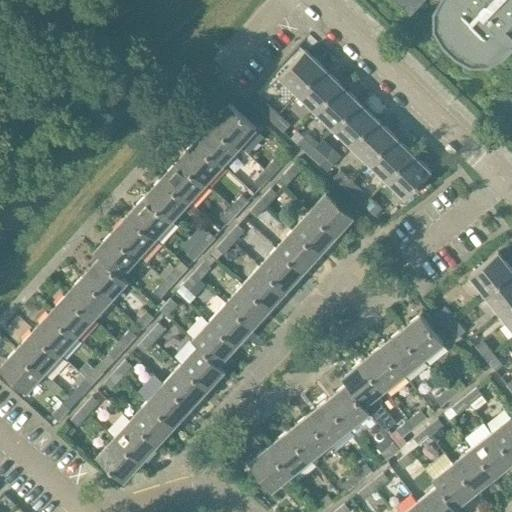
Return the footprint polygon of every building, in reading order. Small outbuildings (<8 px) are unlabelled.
[(511,0),(399,0),(410,11),(420,0),(440,0),(435,10),(434,12),(434,27),(435,29),(443,43),(456,55),(469,63),(471,63),(486,63),(489,62),(501,55),(503,53),(503,52),(511,43),(511,44),(511,0)] [(297,93),(323,66),(305,49),(279,75),(297,93)] [(315,110),(341,84),(323,66),(297,93),(315,110)] [(333,128),(359,101),(341,84),(315,110),(333,128)] [(351,145),(376,118),(359,101),(333,128),(351,145)] [(256,127),(228,102),(212,120),(239,145),(256,127)] [(278,114),(266,103),(260,110),(272,121),(278,114)] [(289,124),(278,114),(272,121),(283,131),(289,124)] [(369,162),(394,136),(376,118),(351,145),(369,162)] [(239,145),(212,120),(195,139),(222,164),(239,145)] [(387,180),(412,153),(394,136),(369,162),(387,180)] [(314,147),(303,137),(297,143),(308,154),(314,147)] [(222,164),(195,139),(178,157),(205,182),(222,164)] [(326,158),(314,147),(308,154),(320,165),(326,158)] [(405,197),(430,171),(412,153),(387,180),(405,197)] [(205,182),(178,157),(161,175),(188,200),(205,182)] [(271,174),(281,163),(274,157),(264,168),(271,174)] [(289,180),(300,168),(293,162),(282,173),(289,180)] [(260,187),(271,174),(264,168),(253,180),(260,187)] [(351,181),(339,170),(333,177),(345,188),(351,181)] [(188,200),(161,175),(144,194),(172,219),(188,200)] [(362,191),(351,181),(345,188),(356,198),(362,191)] [(266,205),(277,193),(270,187),(259,199),(266,205)] [(353,216),(325,191),(308,210),(336,235),(353,216)] [(172,219),(144,194),(128,212),(155,237),(172,219)] [(237,211),(248,200),(241,194),(230,205),(237,211)] [(381,208),(369,198),(363,204),(375,215),(381,208)] [(256,216),(266,205),(259,199),(249,210),(256,216)] [(227,223),(237,211),(230,205),(220,217),(227,223)] [(336,235),(308,210),(292,228),(319,253),(336,235)] [(155,237),(128,212),(111,230),(138,255),(155,237)] [(233,242),(244,230),(237,224),(226,235),(233,242)] [(319,253),(292,228),(275,246),(302,271),(319,253)] [(138,255),(111,230),(94,249),(100,255),(121,274),(138,255)] [(204,248),(214,237),(207,230),(197,242),(204,248)] [(222,253),(233,242),(226,235),(215,247),(222,253)] [(193,260),(204,248),(197,242),(186,253),(193,260)] [(302,271),(275,246),(258,265),(285,290),(302,271)] [(484,294),(511,271),(511,269),(497,251),(469,275),(484,294)] [(127,280),(121,274),(100,255),(83,273),(111,298),(127,280)] [(199,279),(210,267),(203,261),(192,273),(199,279)] [(170,263),(159,275),(163,279),(170,285),(181,273),(174,267),(170,263)] [(285,290),(258,265),(241,283),(269,308),(285,290)] [(500,314),(511,303),(511,271),(484,294),(500,314)] [(111,298),(83,273),(66,292),(94,317),(111,298)] [(189,290),(199,279),(192,273),(182,284),(189,290)] [(158,285),(153,290),(160,297),(170,285),(163,279),(158,285)] [(269,308),(241,283),(224,302),(252,327),(269,308)] [(94,317),(66,292),(49,310),(77,335),(94,317)] [(166,316),(177,304),(170,298),(159,310),(166,316)] [(252,327),(224,302),(208,320),(235,345),(252,327)] [(511,329),(511,303),(500,314),(511,329)] [(444,307),(437,312),(446,324),(453,318),(444,307)] [(77,335),(49,310),(32,329),(60,354),(77,335)] [(142,328),(152,316),(145,310),(135,322),(142,328)] [(443,343),(419,314),(400,330),(423,359),(443,343)] [(464,332),(453,318),(446,324),(457,338),(464,332)] [(235,345),(208,320),(191,338),(197,344),(218,364),(235,345)] [(155,340),(165,328),(158,322),(148,333),(155,340)] [(60,354),(32,329),(15,347),(43,372),(60,354)] [(126,346),(136,335),(129,329),(119,339),(126,346)] [(423,359),(400,330),(380,345),(403,375),(423,359)] [(144,351),(155,340),(148,333),(137,345),(144,351)] [(115,358),(126,346),(119,339),(108,352),(115,358)] [(482,341),(475,346),(484,358),(491,353),(482,341)] [(224,369),(218,364),(197,344),(180,363),(207,388),(224,369)] [(403,375),(380,345),(360,361),(384,390),(403,375)] [(43,372),(15,347),(0,363),(0,367),(26,391),(43,372)] [(501,365),(491,353),(484,358),(494,371),(501,365)] [(125,358),(114,370),(121,377),(122,376),(131,384),(136,379),(126,371),(132,365),(125,358)] [(384,390),(360,361),(341,377),(346,383),(369,412),(384,431),(395,421),(376,397),(384,390)] [(207,388),(180,363),(163,381),(191,406),(207,388)] [(92,383),(102,371),(95,365),(85,377),(92,383)] [(111,388),(121,377),(114,370),(104,382),(111,388)] [(81,394),(92,383),(85,377),(75,388),(81,394)] [(452,396),(465,386),(459,379),(446,389),(452,396)] [(191,406),(163,381),(146,400),(174,425),(191,406)] [(369,412),(346,383),(326,399),(349,428),(369,412)] [(475,388),(463,397),(469,405),(470,404),(475,410),(486,401),(481,395),(475,388)] [(440,406),(452,396),(446,389),(434,398),(440,406)] [(92,395),(81,407),(87,413),(88,413),(96,420),(103,411),(95,404),(98,401),(92,395)] [(456,415),(469,405),(463,397),(451,407),(456,415)] [(349,428),(326,399),(306,414),(330,443),(349,428)] [(174,425),(146,400),(130,418),(157,443),(174,425)] [(58,420),(69,408),(62,402),(51,414),(58,420)] [(77,425),(87,413),(81,407),(70,418),(77,425)] [(413,427),(425,417),(420,410),(407,420),(413,427)] [(330,443),(306,414),(287,430),(310,459),(330,443)] [(511,418),(510,416),(490,432),(511,458),(511,418)] [(157,443),(130,418),(113,437),(140,461),(157,443)] [(430,436),(442,426),(436,419),(424,428),(430,436)] [(401,437),(413,427),(407,420),(395,429),(401,437)] [(69,424),(63,431),(69,436),(75,429),(69,424)] [(418,445),(430,436),(424,428),(412,438),(418,445)] [(310,459),(287,430),(267,445),(290,475),(310,459)] [(511,461),(511,458),(490,432),(471,447),(494,476),(511,461)] [(388,435),(375,445),(380,452),(386,459),(398,449),(393,442),(388,435)] [(140,461),(113,437),(96,455),(123,480),(140,461)] [(290,475),(267,445),(248,461),(271,490),(290,475)] [(494,476),(471,447),(451,463),(474,492),(494,476)] [(403,468),(415,458),(409,451),(397,460),(403,468)] [(474,492),(451,463),(432,479),(437,485),(455,507),(474,492)] [(359,480),(371,471),(365,464),(354,473),(359,480)] [(376,489),(388,479),(383,472),(370,482),(376,489)] [(347,490),(359,480),(354,473),(341,483),(347,490)] [(363,499),(376,489),(370,482),(358,492),(363,499)] [(458,511),(455,507),(437,485),(417,501),(426,511),(458,511)] [(320,511),(333,502),(327,495),(314,505),(320,511)] [(426,511),(417,501),(402,511),(426,511)] [(347,511),(349,510),(343,503),(332,511),(347,511)]
